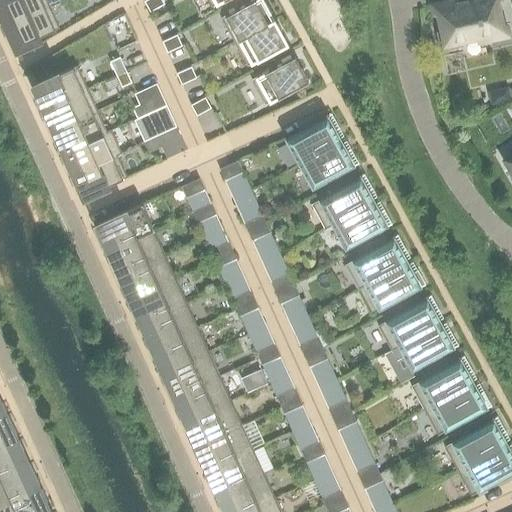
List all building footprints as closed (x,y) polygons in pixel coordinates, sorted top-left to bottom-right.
[(41,0),(0,0),(0,18),(2,23),(6,21),(7,24),(45,7),(41,0)] [(161,0),(146,0),(144,2),(150,12),(164,5),(161,0)] [(274,20),(263,0),(253,0),(223,17),(221,18),(234,42),(274,20)] [(503,32),(496,0),(478,0),(437,10),(442,33),(438,34),(441,50),(461,45),(460,41),(503,32)] [(45,7),(7,24),(11,33),(7,35),(12,46),(16,45),(17,47),(55,30),(45,7)] [(111,23),(121,40),(136,30),(126,14),(111,23)] [(274,20),(234,42),(247,66),(249,65),(287,44),(274,20)] [(162,42),(167,53),(182,46),(177,35),(162,42)] [(265,105),(308,81),(294,56),(251,80),(265,105)] [(120,58),(110,62),(116,76),(126,71),(120,58)] [(77,66),(35,85),(36,87),(32,89),(40,107),(44,105),(45,108),(87,88),(77,66)] [(191,67),(176,74),(181,85),(196,78),(191,67)] [(126,71),(116,76),(122,88),(131,83),(126,71)] [(87,88),(45,108),(49,117),(45,119),(51,131),(55,129),(55,130),(97,111),(87,88)] [(205,98),(191,105),(197,116),(211,108),(205,98)] [(139,105),(132,108),(137,119),(144,116),(139,105)] [(97,111),(55,130),(56,131),(52,133),(60,150),(63,149),(65,152),(107,133),(107,132),(97,111)] [(298,164),(340,141),(335,131),(339,128),(331,114),(325,117),(326,118),(303,130),(285,140),(298,164)] [(150,127),(143,129),(148,140),(155,137),(150,127)] [(107,133),(65,152),(67,155),(63,157),(66,163),(69,161),(75,174),(117,155),(122,153),(111,130),(107,132),(107,133)] [(298,164),(311,189),(352,166),(353,167),(358,164),(350,149),(346,152),(340,141),(298,164)] [(159,144),(152,146),(159,161),(165,158),(159,144)] [(127,178),(117,155),(75,174),(79,182),(75,184),(80,196),(84,194),(85,196),(127,178)] [(225,167),(220,170),(224,181),(243,172),(238,162),(225,167)] [(252,193),(243,172),(224,181),(234,202),(252,193)] [(325,229),(332,225),(374,202),(368,191),(373,189),(365,174),(359,178),(312,204),(325,229)] [(204,189),(200,179),(181,187),(186,198),(204,189)] [(186,198),(193,213),(211,204),(204,189),(186,198)] [(262,215),(252,193),(234,202),(244,224),(262,215)] [(332,225),(345,249),(386,227),(386,228),(392,225),(384,210),(380,212),(374,202),(332,225)] [(197,223),(216,215),(211,204),(193,213),(197,223)] [(109,249),(153,229),(142,205),(107,221),(98,225),(99,227),(96,229),(105,249),(109,248),(109,249)] [(197,223),(204,237),(222,229),(216,215),(197,223)] [(248,232),(266,224),(262,215),(244,224),(248,232)] [(248,232),(252,241),(270,232),(266,224),(248,232)] [(121,274),(164,254),(153,229),(109,249),(114,259),(110,261),(116,274),(120,272),(121,274)] [(204,237),(210,251),(228,242),(222,229),(204,237)] [(270,232),(252,241),(261,262),(279,254),(270,232)] [(345,264),(357,289),(365,285),(407,262),(401,252),(405,250),(397,235),(392,238),(392,239),(345,264)] [(214,259),(232,251),(228,242),(210,251),(214,259)] [(232,251),(214,259),(218,268),(236,259),(232,251)] [(132,298),(175,278),(164,254),(121,274),(127,287),(123,289),(127,298),(131,296),(132,298)] [(289,274),(279,254),(261,262),(270,283),(289,274)] [(218,268),(225,284),(243,275),(236,259),(218,268)] [(407,262),(365,285),(357,289),(371,314),(419,288),(419,289),(425,285),(417,271),(413,273),(407,262)] [(275,293),(293,285),(289,274),(270,283),(275,293)] [(225,284),(232,300),(251,291),(243,275),(225,284)] [(143,323),(186,303),(175,278),(132,298),(133,301),(129,303),(133,312),(137,310),(143,323)] [(280,304),(298,295),(293,285),(275,293),(280,304)] [(232,300),(236,308),(254,300),(251,291),(232,300)] [(298,295),(280,304),(289,324),(307,316),(298,295)] [(391,350),(398,346),(440,323),(434,313),(438,310),(430,296),(425,299),(425,300),(377,326),(391,350)] [(254,300),(236,308),(240,317),(258,308),(254,300)] [(154,347),(197,327),(186,303),(143,323),(144,325),(140,327),(149,348),(153,346),(154,347)] [(240,317),(248,335),(267,326),(258,308),(240,317)] [(307,316),(289,324),(299,346),(317,337),(307,316)] [(440,323),(398,346),(411,371),(452,348),(452,349),(458,346),(450,331),(446,334),(440,323)] [(248,335),(257,353),(275,345),(267,326),(248,335)] [(165,372),(209,352),(197,327),(154,347),(160,361),(156,362),(160,371),(164,369),(165,372)] [(304,356),(322,348),(317,337),(299,346),(304,356)] [(259,359),(278,351),(275,345),(257,353),(259,359)] [(322,348),(304,356),(309,367),(327,359),(322,348)] [(278,351),(259,359),(262,366),(281,357),(278,351)] [(176,396),(220,376),(209,352),(165,372),(169,381),(166,383),(171,395),(175,394),(176,396)] [(411,386),(424,411),(473,384),(467,373),(472,371),(464,356),(458,359),(458,360),(411,386)] [(262,366),(269,381),(288,373),(281,357),(262,366)] [(327,359),(309,367),(318,387),(336,379),(327,359)] [(269,381),(277,397),(295,389),(288,373),(269,381)] [(187,421),(231,401),(220,376),(176,396),(182,409),(178,411),(182,420),(186,418),(187,421)] [(346,401),(336,379),(318,387),(328,409),(346,401)] [(473,384),(424,411),(437,435),(485,409),(486,410),(491,407),(483,392),(479,394),(473,384)] [(281,406),(299,398),(295,389),(277,397),(281,406)] [(299,398),(281,406),(284,414),(303,406),(299,398)] [(198,445),(242,425),(231,401),(187,421),(188,423),(184,425),(194,445),(197,443),(198,445)] [(332,420),(351,411),(346,401),(328,409),(332,420)] [(303,406),(284,414),(293,432),(311,424),(303,406)] [(351,411),(332,420),(337,430),(356,422),(351,411)] [(0,416),(0,446),(15,440),(14,438),(17,436),(8,415),(4,417),(3,415),(0,416)] [(457,471),(506,444),(501,434),(505,432),(497,417),(491,420),(492,421),(444,447),(457,471)] [(347,452),(366,443),(356,422),(337,430),(347,452)] [(311,424),(293,432),(301,451),(319,442),(311,424)] [(209,470),(253,450),(242,425),(198,445),(202,455),(199,456),(204,469),(208,467),(209,470)] [(0,476),(26,464),(20,451),(23,449),(19,441),(16,442),(15,440),(0,446),(0,476)] [(301,451),(304,457),(322,449),(319,442),(301,451)] [(366,443),(347,452),(356,472),(375,464),(366,443)] [(511,454),(506,444),(457,471),(470,496),(511,473),(511,454)] [(322,449),(304,457),(307,463),(325,455),(322,449)] [(220,494),(264,474),(253,450),(209,470),(210,472),(207,473),(211,482),(214,481),(220,494)] [(315,481),(333,473),(325,455),(307,463),(315,481)] [(0,476),(0,505),(37,489),(36,486),(39,485),(30,465),(27,466),(26,464),(0,476)] [(360,481),(379,472),(375,464),(356,472),(360,481)] [(364,489),(382,481),(379,472),(360,481),(364,489)] [(321,496),(323,499),(342,491),(333,473),(315,481),(321,496)] [(246,511),(275,499),(264,474),(220,494),(224,503),(221,505),(223,511),(246,511)] [(315,481),(302,487),(308,502),(321,496),(315,481)] [(382,481),(364,489),(373,508),(391,500),(382,481)] [(0,505),(0,511),(47,511),(44,504),(47,502),(42,490),(38,491),(37,489),(0,505)] [(323,499),(327,508),(345,499),(342,491),(323,499)] [(281,511),(275,499),(246,511),(281,511)] [(345,499),(327,508),(328,511),(340,511),(349,508),(345,499)] [(373,508),(374,511),(396,511),(391,500),(373,508)]
